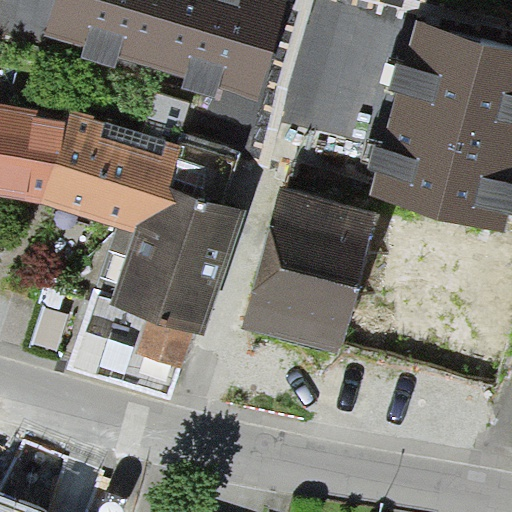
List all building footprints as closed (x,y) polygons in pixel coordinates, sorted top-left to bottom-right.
[(44,0),(41,13),(82,25),(80,31),(115,42),(118,35),(182,55),(179,65),(220,77),(223,67),(259,78),(282,0),(44,0)] [(410,0),(409,0),(362,171),(511,211),(511,27),(495,23),(410,0)] [(124,335),(177,351),(229,188),(165,168),(170,153),(88,127),(92,115),(58,105),(0,88),(0,195),(39,206),(133,233),(113,301),(132,307),(124,335)] [(342,347),(378,203),(281,178),(245,322),(342,347)] [(0,511),(7,511),(20,478),(0,470),(0,511)]
